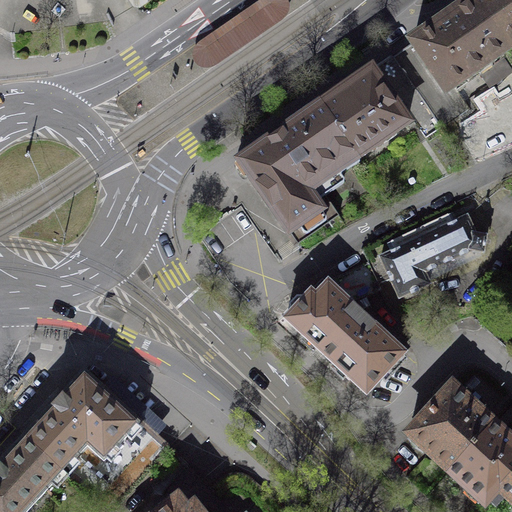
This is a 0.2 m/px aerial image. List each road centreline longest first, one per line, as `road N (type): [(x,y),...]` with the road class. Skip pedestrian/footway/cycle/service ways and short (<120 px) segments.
road 1 (primary): [(17,280),(231,393),(357,511)]
road 2 (primary): [(378,511),(355,470),(186,298),(130,209)]
road 3 (primary): [(130,209),(189,143),(392,0)]
road 4 (residential): [(278,283),(511,159)]
road 5 (primary): [(232,0),(136,65),(50,105)]
road 6 (residential): [(511,367),(484,347),(457,349),(383,417)]
road 7 (primary): [(17,280),(86,273),(117,243),(130,209)]
road 8 (primary): [(130,209),(95,139),(50,105)]
